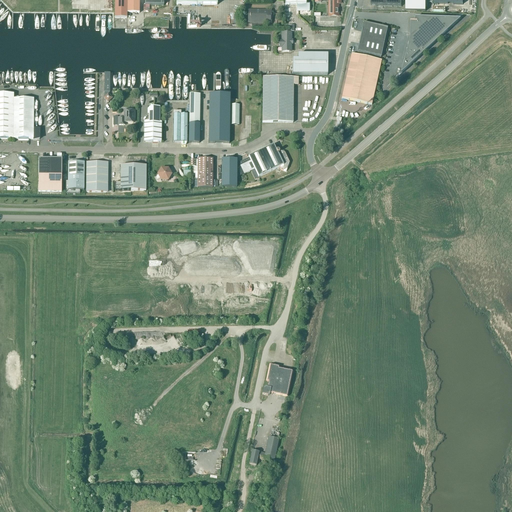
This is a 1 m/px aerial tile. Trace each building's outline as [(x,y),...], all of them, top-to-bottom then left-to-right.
[(127,18),(127,13),(127,16),(130,16),(130,13),(139,13),(139,0),(114,0),(115,18),(127,18)] [(297,11),(309,11),(310,3),(306,3),(306,0),(286,0),(286,5),(297,5),(297,11)] [(338,4),(340,4),(340,0),(335,0),(336,2),(329,2),(329,15),(338,15),(338,4)] [(425,11),(425,0),(405,0),(405,11),(425,11)] [(247,10),(247,24),(271,24),(271,10),(247,10)] [(402,74),(398,77),(461,19),(416,17),(416,18),(415,22),(411,22),(411,38),(402,74)] [(359,46),(357,53),(381,58),(387,28),(364,23),(362,30),(358,46),(359,46)] [(280,41),(280,47),(282,47),(282,52),(289,52),(289,50),(291,50),(291,33),(290,33),(288,32),(287,33),(282,33),(282,41),(280,41)] [(342,99),(372,105),(381,61),(351,54),(342,99)] [(292,75),(327,76),(328,55),(298,55),(298,60),(292,60),(292,75)] [(293,123),(293,85),(298,85),(298,78),(263,77),(262,123),(293,123)] [(0,139),(33,140),(33,130),(34,99),(14,99),(14,94),(0,94),(0,139)] [(190,94),(189,143),(199,143),(200,94),(190,94)] [(210,94),(209,143),(230,143),(230,94),(210,94)] [(231,105),(231,125),(239,125),(239,105),(231,105)] [(149,108),(149,122),(160,122),(160,108),(149,108)] [(124,118),(118,118),(118,125),(125,125),(125,123),(133,123),(133,117),(134,117),(134,112),(133,111),(125,111),(124,112),(124,118)] [(187,143),(188,115),(173,114),(173,143),(187,143)] [(160,122),(149,122),(144,122),(144,142),(161,142),(161,123),(160,123),(160,122)] [(279,152),(279,151),(277,151),(276,151),(274,145),(249,157),(259,178),(280,167),(281,170),(286,172),(290,163),(284,150),(279,152)] [(62,160),(39,159),(38,192),(61,193),(62,160)] [(213,160),(198,159),(197,187),(212,187),(213,160)] [(222,160),(221,188),(237,188),(237,160),(222,160)] [(68,162),(67,191),(84,191),(84,163),(68,162)] [(86,193),(106,193),(106,163),(86,162),(86,193)] [(120,191),(146,191),(146,166),(121,166),(120,191)] [(161,169),(158,175),(161,181),(168,181),(172,175),(168,169),(161,169)] [(267,382),(268,382),(267,388),(265,388),(263,389),(262,395),(268,396),(270,395),(270,394),(287,397),(292,372),(278,369),(278,367),(270,366),(267,382)] [(249,464),(256,466),(257,459),(274,463),(278,440),(268,437),(265,454),(252,451),(249,464)] [(186,451),(186,459),(195,459),(196,451),(186,451)] [(271,484),(256,480),(255,488),(269,491),(271,484)]
